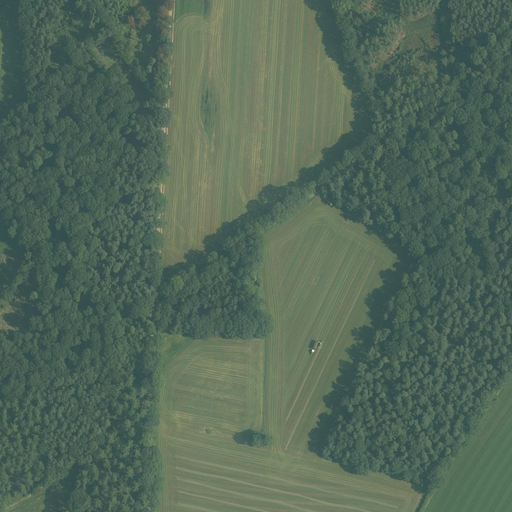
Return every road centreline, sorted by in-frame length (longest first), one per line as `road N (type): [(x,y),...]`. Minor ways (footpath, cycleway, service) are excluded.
road 1 (tertiary): [(153,307),(450,96),(511,32)]
road 2 (track): [(37,336),(20,122),(111,31)]
road 3 (track): [(172,0),(153,307)]
road 4 (tertiary): [(149,511),(153,307)]
road 5 (unclassified): [(153,307),(0,345)]
road 6 (track): [(166,114),(95,0)]
